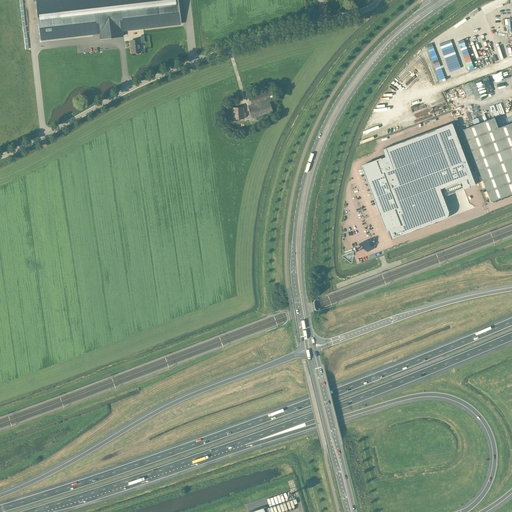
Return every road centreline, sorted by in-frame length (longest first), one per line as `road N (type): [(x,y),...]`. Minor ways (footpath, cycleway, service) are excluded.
road 1 (motorway): [(511,321),(235,430),(0,508)]
road 2 (unclassified): [(378,0),(196,63),(0,159)]
road 3 (primary): [(431,3),(357,71),(316,142),(292,260),(306,350)]
road 4 (primary): [(314,347),(301,259),(324,144),(364,75),(436,10)]
road 5 (motorway): [(242,441),(403,399),(449,397),(475,412),(495,456),(480,498),(463,511)]
road 6 (motorway): [(306,350),(155,411),(0,495)]
road 7 (motorway): [(242,441),(511,335)]
road 8 (motorway): [(31,511),(242,441)]
road 9 (motorway): [(511,288),(314,347)]
road 10 (primary): [(354,511),(314,347)]
road 11 (primary): [(306,350),(346,511)]
